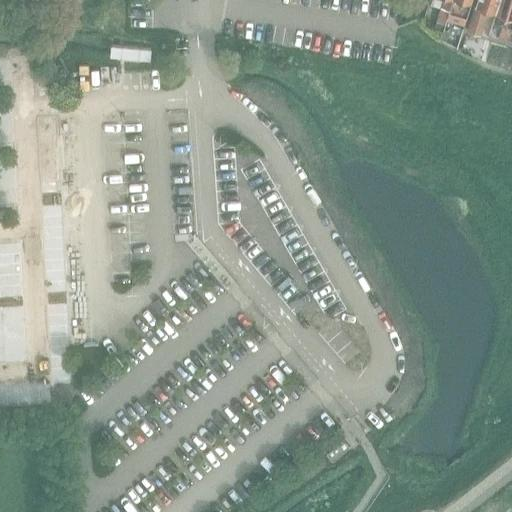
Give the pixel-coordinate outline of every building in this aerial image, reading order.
[(446,18),(451,0),(433,0),(432,3),(441,5),(434,28),(442,30),(446,18)] [(451,0),(446,18),(464,23),(471,1),(471,0),(451,0)] [(496,11),(499,0),(476,0),(467,31),(480,35),(489,8),(496,11)] [(510,36),(511,27),(511,0),(499,0),(496,11),(506,14),(500,32),(510,36)] [(325,467),(343,453),(337,446),(319,459),(325,467)]
